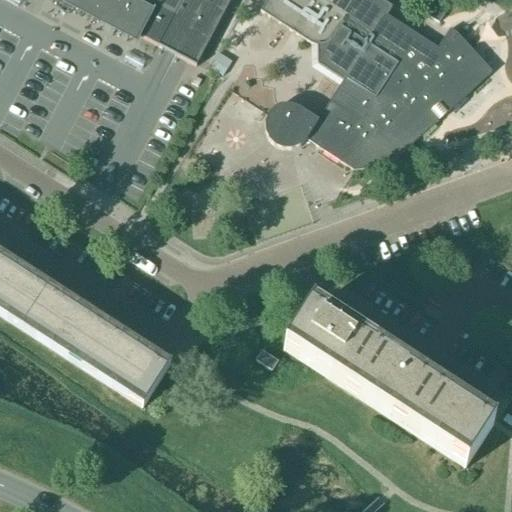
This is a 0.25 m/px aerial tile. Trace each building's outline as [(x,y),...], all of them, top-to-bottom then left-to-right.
[(65,0),(195,69),(230,0),(65,0)] [(387,18),(392,10),(376,0),(268,0),(260,14),(310,47),(315,70),(340,86),(317,123),(299,111),(291,108),(282,108),(274,111),(267,118),(264,126),(264,135),(268,143),(274,149),(282,153),(291,152),(299,149),(306,142),(353,173),(386,170),(491,74),(456,35),(449,31),(437,50),(387,18)] [(489,45),(481,52),(495,67),(503,60),(489,45)] [(231,64),(217,55),(208,69),(222,78),(231,64)] [(0,320),(142,412),(170,368),(0,258),(0,320)] [(464,472),(492,429),(311,310),(283,354),(464,472)] [(271,374),(277,364),(261,354),(255,363),(271,374)]
